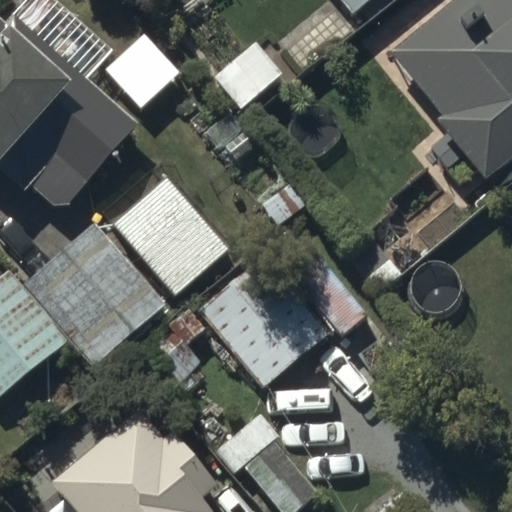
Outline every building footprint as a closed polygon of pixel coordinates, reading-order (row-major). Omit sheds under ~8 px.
[(0,22),(0,174),(20,192),(26,185),(48,204),(64,204),(136,125),(87,81),(111,55),(50,0),(28,0),(4,26),(0,22)] [(338,0),(351,14),(367,0),(338,0)] [(511,0),(450,0),(387,51),(440,118),(435,122),(481,178),(511,152),(511,0)] [(279,74),(252,43),(211,78),(237,109),(279,74)] [(227,253),(162,179),(110,224),(174,298),(227,253)] [(164,306),(91,226),(24,287),(96,366),(164,306)] [(365,316),(313,253),(288,274),(340,337),(365,316)] [(325,335),(260,258),(196,312),(261,389),(325,335)] [(0,396),(65,343),(5,272),(0,276),(0,396)] [(69,511),(209,511),(210,511),(198,496),(213,484),(171,433),(160,441),(135,412),(47,485),(69,511)] [(287,511),(313,491),(274,444),(278,441),(257,415),(214,451),(234,474),(240,470),(275,511),(287,511)]
